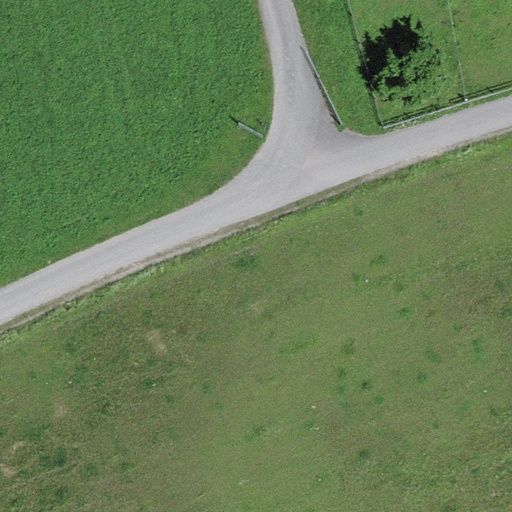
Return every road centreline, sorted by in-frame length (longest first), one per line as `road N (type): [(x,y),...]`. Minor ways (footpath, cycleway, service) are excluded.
road 1 (unclassified): [(0,308),(299,178)]
road 2 (unclassified): [(299,178),(511,112)]
road 3 (unclassified): [(299,178),(293,62),(276,0)]
